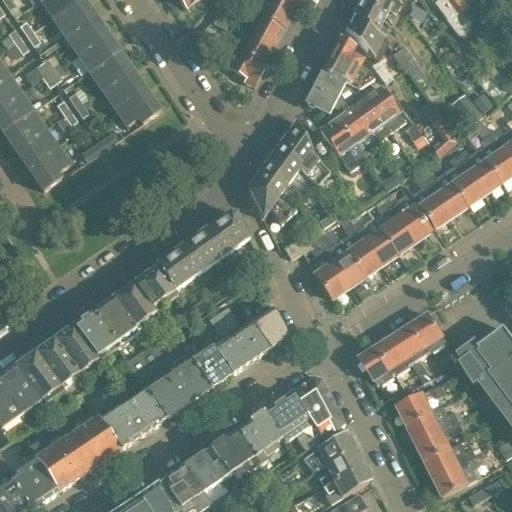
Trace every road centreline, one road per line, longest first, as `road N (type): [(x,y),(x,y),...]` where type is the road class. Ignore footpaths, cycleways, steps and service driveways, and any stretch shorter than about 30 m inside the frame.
road 1 (residential): [(0,350),(199,209),(242,161)]
road 2 (residential): [(81,511),(324,351)]
road 3 (residential): [(324,351),(511,229)]
road 4 (residential): [(242,161),(135,0)]
road 5 (residential): [(242,161),(328,0)]
road 6 (residential): [(403,511),(324,351)]
